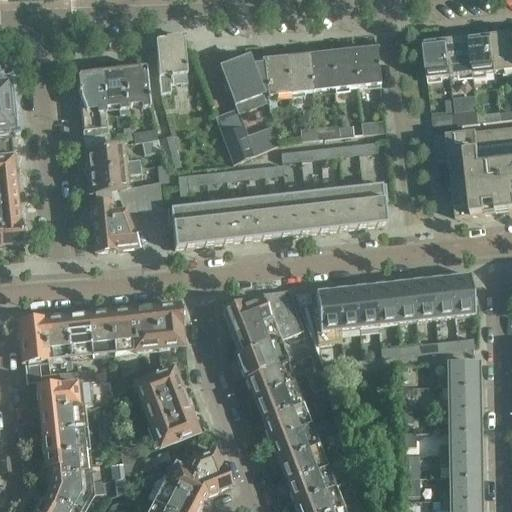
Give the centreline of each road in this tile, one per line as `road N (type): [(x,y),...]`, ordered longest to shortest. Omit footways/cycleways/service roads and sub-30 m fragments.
road 1 (residential): [(188,276),(499,248)]
road 2 (residential): [(44,18),(331,0)]
road 3 (residential): [(44,18),(61,287)]
road 4 (residential): [(502,511),(499,248)]
road 5 (residential): [(255,487),(188,276)]
road 6 (residential): [(3,511),(14,491),(0,303)]
road 7 (residential): [(423,129),(400,131),(391,0)]
road 8 (residential): [(61,287),(188,276)]
